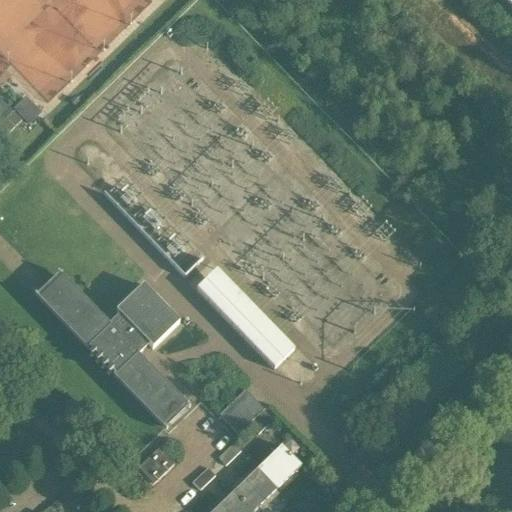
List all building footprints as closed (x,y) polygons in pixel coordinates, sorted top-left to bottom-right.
[(38,112),(23,97),(12,108),(23,119),(27,123),(36,114),(38,112)] [(0,131),(6,137),(21,121),(0,101),(0,131)] [(216,272),(195,293),(271,371),(294,351),(216,272)] [(34,297),(85,350),(87,351),(88,350),(92,354),(88,357),(90,359),(94,355),(97,359),(94,363),(96,365),(99,361),(103,365),(100,368),(102,370),(105,367),(109,371),(106,374),(108,376),(111,373),(114,376),(113,378),(165,432),(166,431),(165,430),(187,409),(188,410),(189,409),(137,356),(148,346),(152,350),(179,324),(142,287),(116,313),(120,318),(110,327),(58,274),(57,275),(57,276),(36,297),(35,296),(34,297)] [(237,436),(263,411),(244,392),(219,417),(237,436)] [(265,413),(250,428),(257,435),(273,421),(265,413)] [(225,467),(240,453),(233,445),(218,460),(225,467)] [(256,472),(276,492),(300,468),(281,448),(256,472)] [(159,450),(138,470),(154,485),(174,465),(159,450)] [(207,470),(192,484),(199,492),(214,477),(207,470)] [(248,511),(254,511),(276,492),(256,472),(232,495),(248,511)] [(248,511),(232,495),(214,511),(248,511)]
